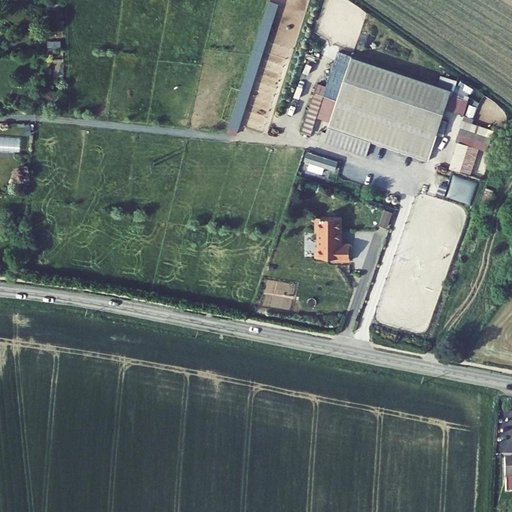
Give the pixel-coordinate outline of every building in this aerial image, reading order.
[(435,84),(335,51),(319,96),(420,129),(435,84)] [(420,129),(319,96),(310,122),(411,156),(420,129)] [(466,104),(451,170),(473,175),(479,149),(489,151),(495,129),(473,124),(474,118),(504,126),(507,112),(502,111),(499,122),(491,120),(496,100),(482,97),(480,107),(466,104)] [(0,151),(21,153),(22,138),(0,136),(0,151)] [(441,166),(450,140),(442,137),(433,163),(441,166)] [(303,156),(298,174),(314,179),(320,162),(303,156)] [(464,178),(461,190),(469,192),(466,201),(471,203),(477,182),(464,178)] [(384,210),(381,226),(389,227),(392,212),(384,210)] [(323,237),(323,228),(324,228),(325,215),(299,214),(298,228),(301,228),(300,242),(297,242),(297,253),(314,254),(314,256),(322,256),(322,258),(331,258),(332,241),(324,241),(324,237),(323,237)] [(511,460),(503,461),(505,495),(511,494),(511,460)]
